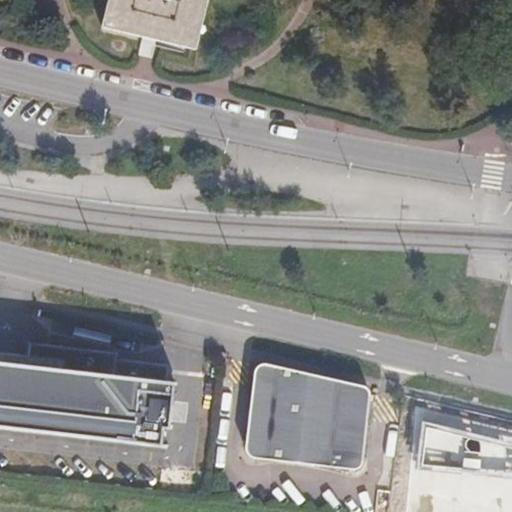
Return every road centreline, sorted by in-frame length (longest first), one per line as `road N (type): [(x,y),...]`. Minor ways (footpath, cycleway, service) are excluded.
road 1 (secondary): [(511,175),(373,155),(0,73)]
road 2 (secondary): [(0,256),(502,375)]
